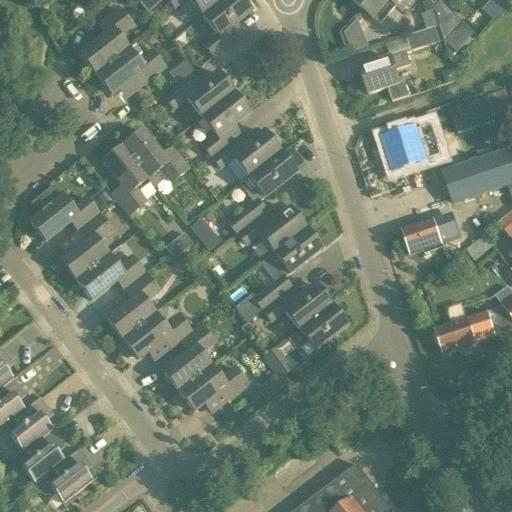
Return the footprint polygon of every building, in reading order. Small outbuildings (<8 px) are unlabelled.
[(188,0),(200,15),(218,0),(166,0),(172,8),(182,0),(188,0)] [(238,0),(218,0),(200,15),(216,34),(202,45),(211,56),(233,39),(225,28),(247,11),(238,0)] [(430,0),(351,0),(352,0),(373,20),(390,2),(400,11),(410,0),(426,0),(428,3),(423,4),(426,14),(429,13),(434,11),(430,0)] [(430,0),(434,11),(436,11),(442,4),(445,0),(430,0)] [(436,11),(434,11),(439,27),(441,33),(456,18),(442,4),(436,11)] [(96,74),(127,49),(116,36),(130,25),(117,8),(97,23),(104,32),(78,51),(96,74)] [(426,14),(421,15),(426,31),(433,29),(439,27),(434,11),(429,13),(426,14)] [(353,53),(368,47),(359,22),(343,28),(353,53)] [(449,46),(448,46),(455,53),(472,34),(462,26),(448,42),(449,46)] [(426,31),(406,37),(406,38),(407,39),(411,51),(411,52),(438,44),(433,29),(426,31)] [(127,49),(96,74),(110,92),(136,73),(143,82),(162,68),(150,52),(137,62),(127,49)] [(410,66),(406,54),(391,58),(360,69),(368,96),(387,89),(392,103),(409,97),(404,84),(399,85),(394,72),(410,66)] [(187,62),(168,73),(174,84),(193,73),(187,62)] [(201,121),(233,95),(217,75),(195,93),(186,82),(163,100),(173,111),(185,102),(201,121)] [(211,160),(234,143),(227,133),(249,116),(233,95),(201,121),(216,140),(203,150),(211,160)] [(439,157),(430,128),(415,132),(413,129),(383,138),(394,173),(424,163),(424,161),(439,157)] [(149,178),(146,180),(152,189),(168,177),(172,182),(187,171),(170,149),(162,156),(142,131),(123,146),(149,178)] [(247,180),(279,155),(273,147),(275,146),(275,140),(270,134),(265,133),(263,135),(241,152),(234,143),(211,160),(220,171),(232,161),(247,180)] [(136,188),(146,180),(149,178),(123,146),(103,161),(122,186),(112,194),(130,217),(148,203),(136,188)] [(511,150),(443,174),(453,206),(507,188),(511,200),(511,150)] [(279,155),(247,180),(254,189),(246,196),(255,207),(296,175),(279,155)] [(78,232),(99,215),(86,199),(73,209),(62,195),(29,222),(45,242),(70,222),(78,232)] [(272,256),(305,231),(299,223),(303,219),(293,207),(289,210),(288,210),(265,228),(258,220),(237,236),(245,246),(257,237),(272,256)] [(237,236),(258,220),(250,210),(229,226),(237,236)] [(511,211),(498,224),(511,240),(511,211)] [(75,281),(109,255),(99,242),(111,232),(99,215),(78,232),(85,241),(60,262),(75,281)] [(189,229),(196,239),(208,229),(200,220),(189,229)] [(437,232),(433,222),(403,232),(411,255),(441,245),(442,247),(461,241),(456,225),(437,232)] [(305,231),(272,256),(263,264),(279,284),(321,251),(305,231)] [(172,257),(190,242),(182,233),(165,247),(172,257)] [(484,237),(466,252),(474,262),(492,247),(484,237)] [(124,291),(144,275),(131,259),(119,268),(109,255),(75,281),(91,301),(116,281),(124,291)] [(122,341),(154,315),(144,302),(157,291),(144,275),(124,291),(131,301),(106,321),(122,341)] [(263,313),(284,296),(276,286),(254,303),(263,313)] [(299,333),(331,308),(315,288),(292,306),(284,296),(263,313),(271,324),(284,314),(299,333)] [(511,299),(491,313),(494,322),(506,314),(511,322),(511,299)] [(331,308),(299,333),(315,353),(347,328),(331,308)] [(461,355),(477,350),(473,339),(492,332),(486,314),(435,331),(444,356),(460,351),(461,355)] [(179,343),(200,327),(190,335),(176,317),(164,327),(154,315),(122,341),(137,360),(162,340),(170,350),(179,343)] [(177,393),(209,368),(198,355),(213,343),(200,327),(179,343),(187,353),(162,373),(177,393)] [(0,389),(11,381),(0,366),(0,365),(8,360),(0,350),(0,389)] [(280,382),(290,373),(274,352),(263,361),(280,382)] [(209,368),(177,393),(192,413),(219,393),(225,401),(246,386),(233,369),(218,380),(209,368)] [(23,412),(12,397),(20,391),(11,381),(0,389),(0,431),(5,428),(4,427),(23,412)] [(21,455),(51,432),(39,417),(47,411),(38,400),(23,412),(4,427),(5,428),(11,436),(8,439),(21,455)] [(63,463),(62,462),(51,449),(59,443),(51,432),(21,455),(16,458),(23,468),(20,470),(33,488),(45,479),(44,478),(63,463)] [(44,478),(45,479),(53,490),(50,493),(60,506),(90,483),(79,468),(87,462),(78,450),(62,462),(63,463),(44,478)] [(392,511),(358,466),(297,511),(392,511)]
